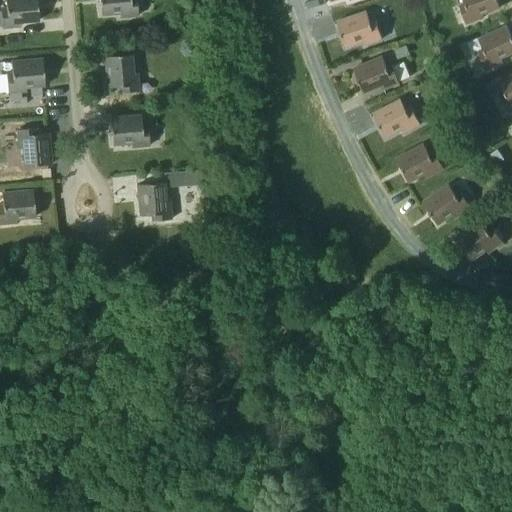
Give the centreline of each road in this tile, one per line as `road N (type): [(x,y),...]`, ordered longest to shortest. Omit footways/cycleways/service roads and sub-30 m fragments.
road 1 (residential): [(299,0),(342,123),(392,215),(446,271),(511,294)]
road 2 (residential): [(71,0),(86,156)]
road 3 (residential): [(86,156),(64,210),(80,219),(99,208),(92,172)]
